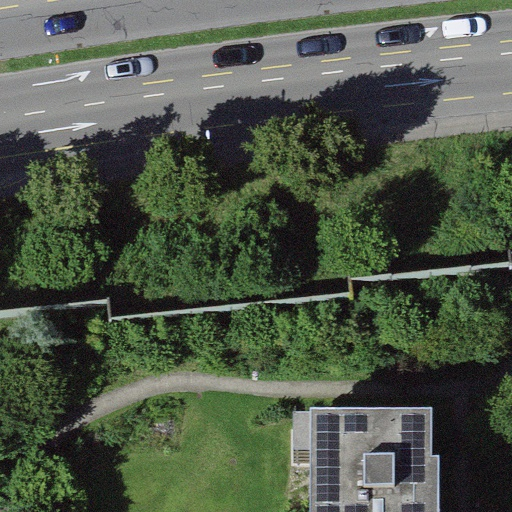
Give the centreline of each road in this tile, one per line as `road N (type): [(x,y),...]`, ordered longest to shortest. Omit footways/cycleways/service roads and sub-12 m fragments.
road 1 (primary): [(0,125),(511,55)]
road 2 (primary): [(263,0),(0,41)]
